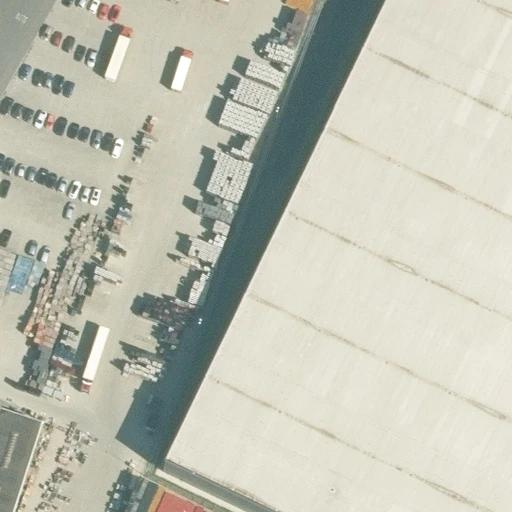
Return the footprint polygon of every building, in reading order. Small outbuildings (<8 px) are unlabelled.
[(511,511),(511,0),(389,0),(331,122),(332,123),(163,473),(243,511),(511,511)] [(222,254),(240,201),(206,190),(188,243),(222,254)] [(220,264),(190,251),(175,285),(205,298),(220,264)] [(0,511),(14,511),(41,429),(0,416),(2,411),(0,409),(0,511)] [(64,461),(83,463),(85,449),(65,447),(64,461)]
